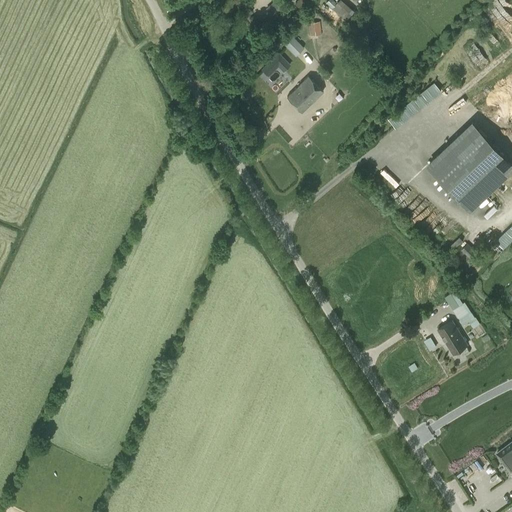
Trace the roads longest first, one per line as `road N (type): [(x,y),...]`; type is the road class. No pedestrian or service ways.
road 1 (unclassified): [(149,0),(231,153),(434,476)]
road 2 (unknown): [(277,228),(373,149),(389,148)]
